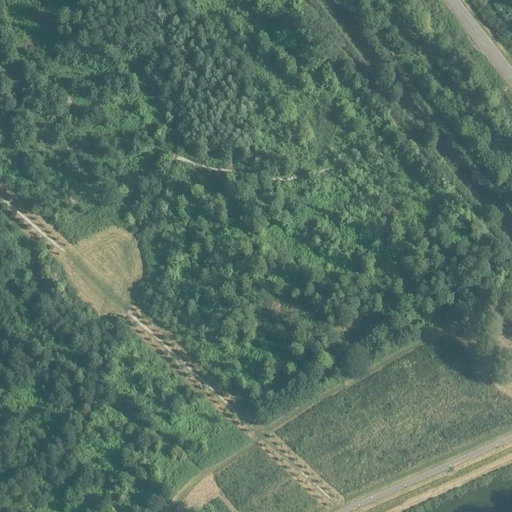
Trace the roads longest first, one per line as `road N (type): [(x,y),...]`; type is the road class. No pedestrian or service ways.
road 1 (track): [(104,288),(343,511)]
road 2 (track): [(0,197),(104,288)]
